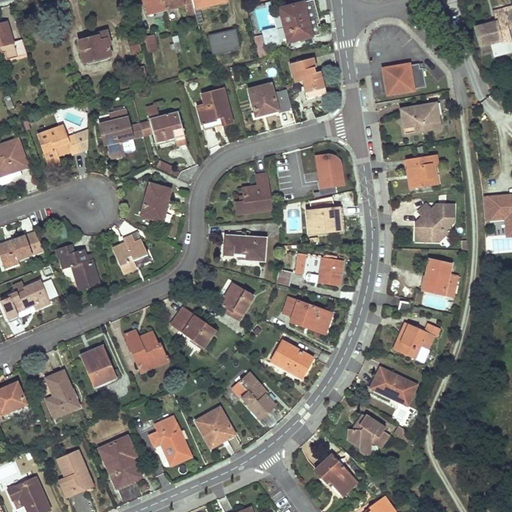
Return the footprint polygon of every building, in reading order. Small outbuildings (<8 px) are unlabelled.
[(140,0),(145,16),(164,11),(161,0),(140,0)] [(161,0),(164,11),(185,6),(192,4),(190,0),(161,0)] [(192,0),(195,10),(194,10),(194,14),(197,24),(203,22),(200,11),(199,9),(226,2),(225,0),(192,0)] [(302,0),(278,7),(287,42),(311,36),(319,34),(316,23),(314,24),(313,20),(318,19),(313,1),(303,3),(302,0)] [(200,11),(226,4),(226,2),(199,9),(200,11)] [(185,6),(187,16),(194,14),(194,10),(192,4),(185,6)] [(495,22),(475,27),(479,45),(500,40),(500,44),(511,41),(502,9),(492,11),(495,22)] [(0,25),(0,52),(3,54),(5,61),(26,55),(21,40),(12,43),(6,24),(0,25)] [(208,36),(212,56),(239,50),(234,30),(208,36)] [(96,37),(77,42),(82,63),(111,56),(105,31),(95,34),(96,37)] [(152,35),(143,38),(147,53),(156,50),(152,35)] [(254,38),(257,48),(259,59),(264,58),(259,37),(254,38)] [(136,44),(127,46),(129,56),(138,54),(136,44)] [(315,68),(313,58),(289,64),(293,83),(302,81),(306,98),(324,94),(319,72),(310,74),(309,69),(315,68)] [(389,69),(387,75),(390,93),(425,88),(422,69),(419,69),(418,64),(389,69)] [(144,81),(141,67),(133,69),(136,83),(144,81)] [(270,85),(248,90),(255,116),(277,110),(278,114),(291,111),(285,90),(272,93),(270,85)] [(196,107),(200,124),(215,121),(215,119),(221,118),(222,125),(231,123),(223,90),(202,95),(204,105),(196,107)] [(408,108),(405,112),(402,117),(405,133),(419,132),(421,129),(424,128),(427,131),(441,129),(437,104),(422,106),(422,109),(416,110),(416,107),(408,108)] [(156,106),(145,107),(147,117),(157,116),(156,106)] [(128,120),(125,110),(113,112),(115,120),(111,121),(98,124),(100,136),(105,134),(108,146),(111,158),(124,155),(121,145),(120,141),(132,137),(141,135),(137,118),(128,120)] [(151,130),(157,129),(158,133),(153,135),(155,144),(183,137),(177,112),(149,119),(151,130)] [(72,154),(76,153),(80,152),(75,136),(67,139),(63,127),(38,134),(49,165),(59,162),(56,153),(62,151),(63,154),(71,152),(72,154)] [(0,145),(0,176),(26,168),(17,140),(0,145)] [(63,154),(62,151),(56,153),(59,162),(65,160),(63,154)] [(330,154),(316,155),(320,180),(318,181),(320,195),(335,192),(334,184),(342,183),(339,163),(338,158),(334,155),(330,154)] [(438,163),(437,159),(436,155),(406,159),(411,188),(435,184),(432,164),(438,163)] [(242,189),(242,195),(243,201),(235,202),(236,213),(271,209),(266,174),(255,175),(256,187),(242,189)] [(170,190),(148,184),(140,216),(161,221),(166,204),(170,190)] [(511,194),(484,195),(484,223),(504,222),(505,238),(511,238),(511,194)] [(455,224),(455,205),(436,205),(431,209),(425,204),(416,213),(421,218),(425,222),(423,224),(414,224),(415,234),(422,235),(422,243),(439,244),(449,234),(446,232),(455,224)] [(308,234),(334,231),(332,218),(339,217),(338,208),(306,211),(308,234)] [(120,232),(128,235),(132,226),(124,223),(120,232)] [(8,247),(7,243),(0,245),(0,260),(2,266),(16,261),(43,252),(35,233),(10,242),(11,246),(8,247)] [(134,243),(132,239),(130,235),(121,239),(123,244),(111,249),(122,274),(135,268),(132,262),(147,255),(140,240),(134,243)] [(223,254),(233,254),(243,255),(243,260),(264,261),(265,239),(225,236),(223,254)] [(53,251),(56,260),(57,259),(63,275),(69,278),(70,282),(73,282),(77,291),(98,285),(91,260),(85,262),(82,250),(72,253),(70,246),(53,251)] [(320,269),(318,283),(338,286),(342,260),(336,259),(337,256),(325,254),(324,257),(297,253),(294,273),(303,274),(304,266),(320,269)] [(427,274),(426,273),(425,273),(424,279),(428,280),(425,290),(443,294),(450,264),(430,260),(427,274)] [(3,270),(18,265),(16,261),(2,266),(3,270)] [(277,272),(289,274),(290,268),(278,266),(277,272)] [(275,279),(274,282),(286,286),(289,274),(277,272),(275,279)] [(7,296),(7,297),(8,297),(0,300),(0,304),(7,321),(18,316),(17,314),(35,307),(36,310),(49,304),(40,282),(23,289),(24,291),(17,294),(16,292),(7,296)] [(223,305),(230,310),(237,314),(235,318),(238,320),(254,297),(233,284),(228,291),(231,293),(223,305)] [(291,315),(290,318),(289,320),(300,325),(301,322),(324,331),(330,313),(287,297),(282,312),(291,315)] [(408,313),(409,309),(410,304),(400,301),(398,311),(408,313)] [(183,308),(171,325),(201,347),(214,331),(183,308)] [(8,327),(20,321),(18,316),(7,321),(6,321),(8,327)] [(441,329),(429,324),(425,332),(404,322),(399,333),(405,335),(401,343),(398,351),(421,361),(425,361),(428,353),(428,349),(434,335),(438,337),(441,329)] [(151,332),(142,336),(143,340),(139,341),(135,332),(124,337),(139,373),(168,361),(166,356),(164,357),(159,344),(157,345),(151,332)] [(405,335),(399,333),(393,349),(398,351),(401,343),(405,335)] [(281,341),(271,361),(301,378),(312,358),(281,341)] [(88,355),(87,354),(86,352),(79,355),(91,383),(97,380),(99,384),(115,377),(102,345),(91,350),(92,353),(88,355)] [(375,390),(384,395),(392,399),(394,395),(398,397),(396,401),(406,406),(416,385),(380,367),(375,377),(380,380),(375,390)] [(45,379),(53,396),(45,400),(53,418),(79,407),(63,371),(45,379)] [(261,388),(255,381),(249,374),(239,383),(247,392),(241,398),(259,419),(274,405),(265,395),(263,396),(258,391),(261,388)] [(380,380),(375,377),(370,388),(375,390),(380,380)] [(0,414),(25,403),(16,382),(0,389),(0,414)] [(0,418),(1,421),(28,410),(25,403),(0,414),(0,418)] [(204,438),(208,436),(211,443),(223,436),(225,439),(234,434),(220,408),(195,421),(204,438)] [(363,412),(351,429),(361,430),(362,427),(359,425),(366,414),(363,412)] [(353,442),(356,444),(359,446),(358,451),(364,455),(370,455),(372,443),(379,448),(389,435),(383,431),(385,428),(366,414),(359,425),(362,427),(361,430),(351,429),(348,429),(347,441),(352,444),(353,442)] [(157,432),(149,435),(163,467),(166,467),(190,456),(172,416),(154,424),(157,432)] [(396,432),(405,439),(408,435),(410,432),(400,426),(396,432)] [(131,458),(135,456),(127,436),(98,449),(115,488),(135,479),(129,465),(133,463),(131,458)] [(77,450),(57,459),(65,477),(58,480),(66,497),(86,489),(79,473),(86,470),(77,450)] [(315,470),(321,476),(326,482),(328,480),(342,495),(357,482),(332,455),(315,470)] [(79,473),(86,489),(92,486),(86,470),(79,473)] [(7,490),(11,500),(17,497),(23,511),(42,511),(48,510),(35,478),(7,490)] [(23,511),(17,497),(11,500),(16,511),(23,511)] [(368,511),(393,511),(383,497),(368,507),(371,511),(368,511)]
